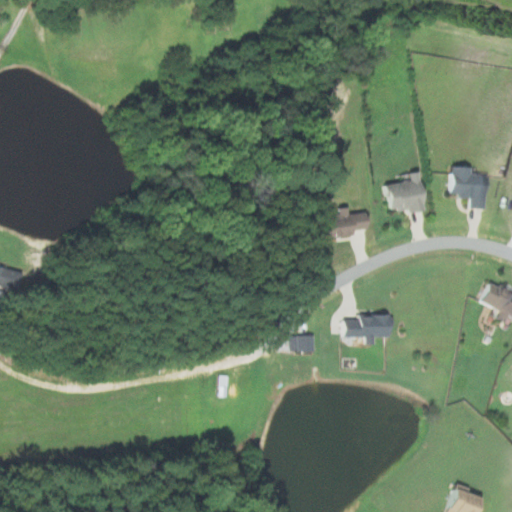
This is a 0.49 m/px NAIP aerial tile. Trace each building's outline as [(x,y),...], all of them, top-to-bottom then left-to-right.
[(481,209),(482,174),(466,173),(466,167),(445,166),(445,193),(453,194),(453,197),(465,198),(465,208),(481,209)] [(421,207),(413,171),(397,174),(399,180),(379,185),(385,215),(421,207)] [(314,239),(347,236),(347,230),(362,229),(360,212),(343,214),(342,207),(332,208),(332,214),(312,216),(314,239)] [(18,272),(0,267),(0,286),(13,290),(18,272)] [(511,301),(510,301),(511,296),(511,293),(484,281),(475,302),(499,313),(498,314),(511,320),(511,301)] [(353,315),(353,320),(338,321),(338,337),(360,337),(360,345),(369,345),(369,337),(386,337),(386,314),(353,315)] [(309,351),(309,334),(285,335),(286,352),(309,351)] [(464,488),(448,484),(440,511),(470,511),(474,497),(463,494),(464,488)]
